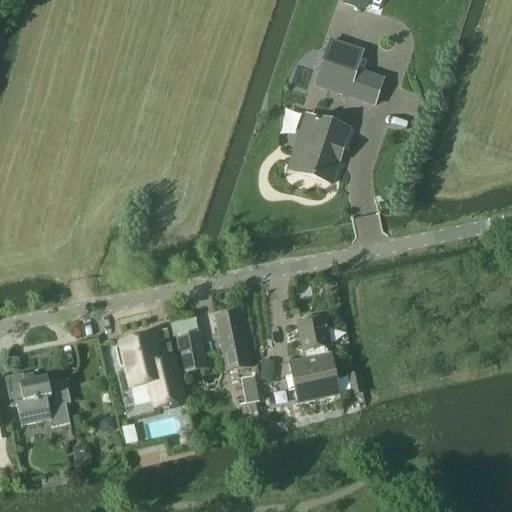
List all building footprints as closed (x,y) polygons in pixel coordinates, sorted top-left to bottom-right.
[(291,0),(278,54),(304,60),(318,0),(291,0)] [(330,43),(315,88),(374,108),(383,81),(356,73),(362,54),(330,43)] [(296,145),(288,172),(331,186),(350,131),(319,121),(316,120),(306,117),(296,145)] [(237,314),(215,319),(225,374),(248,369),(237,314)] [(287,365),(295,406),(339,397),(329,349),(330,349),(324,320),(296,325),(302,354),(303,354),(304,362),(287,365)] [(194,336),(176,339),(182,376),(205,372),(199,335),(194,336)] [(120,345),(121,350),(115,351),(120,369),(125,368),(131,392),(149,387),(155,410),(183,404),(173,360),(160,363),(154,337),(120,345)] [(273,363),(263,361),(260,382),(271,383),(273,363)] [(5,380),(11,409),(17,408),(21,428),(51,422),(53,430),(70,426),(66,406),(70,405),(65,382),(48,385),(47,380),(34,383),(33,379),(24,380),(23,376),(5,380)] [(362,376),(346,378),(348,393),(349,392),(350,398),(365,396),(362,376)] [(258,404),(254,379),(240,381),(245,407),(254,405),(258,404)] [(245,407),(241,408),(242,417),(256,414),(254,405),(245,407)] [(7,409),(2,410),(5,426),(14,424),(12,414),(8,415),(7,409)] [(100,435),(114,432),(111,419),(97,423),(100,435)] [(185,450),(190,449),(193,444),(192,439),(187,436),(182,437),(179,442),(180,447),(185,450)]
